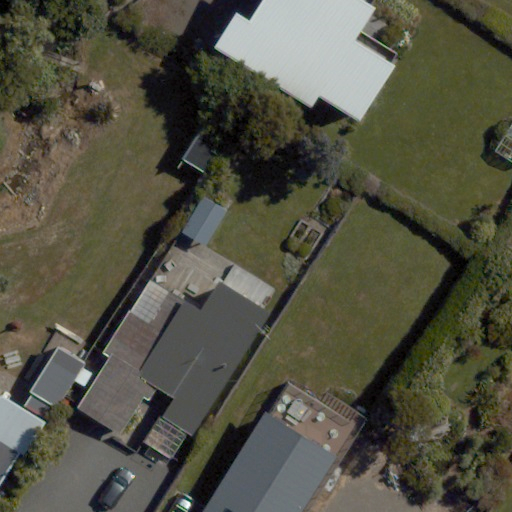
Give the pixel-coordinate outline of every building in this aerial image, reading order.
[(511,0),(483,0),(463,41),(511,64),(511,0)] [(392,93),(272,28),(216,132),(336,197),(392,93)] [(511,121),(506,119),(485,155),(511,171),(511,121)] [(264,202),(246,232),(306,267),(323,237),(264,202)] [(183,511),(251,387),(155,335),(79,476),(144,511),(183,511)] [(446,511),(401,500),(397,511),(446,511)]
